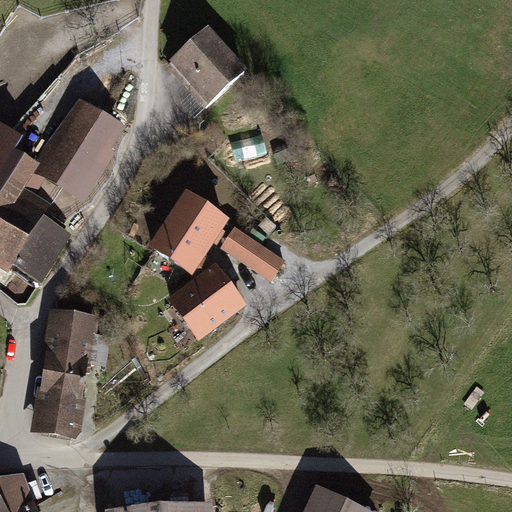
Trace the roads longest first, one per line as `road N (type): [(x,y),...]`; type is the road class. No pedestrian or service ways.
road 1 (track): [(511,125),(463,176),(69,461)]
road 2 (track): [(511,481),(405,467),(5,457)]
road 3 (residential): [(28,324),(123,181),(141,132)]
road 4 (residential): [(0,458),(28,324)]
road 5 (track): [(141,132),(152,0)]
